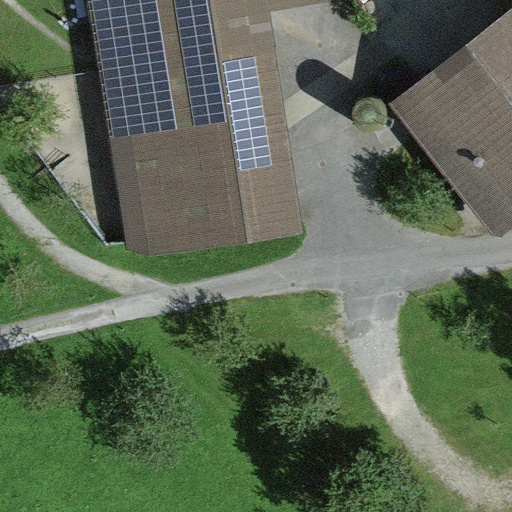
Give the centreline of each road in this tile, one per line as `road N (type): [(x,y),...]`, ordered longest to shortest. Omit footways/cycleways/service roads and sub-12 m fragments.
road 1 (residential): [(511,244),(145,300),(0,342)]
road 2 (track): [(385,263),(371,296),(372,341),(394,412),(426,466),(478,491),(511,488)]
